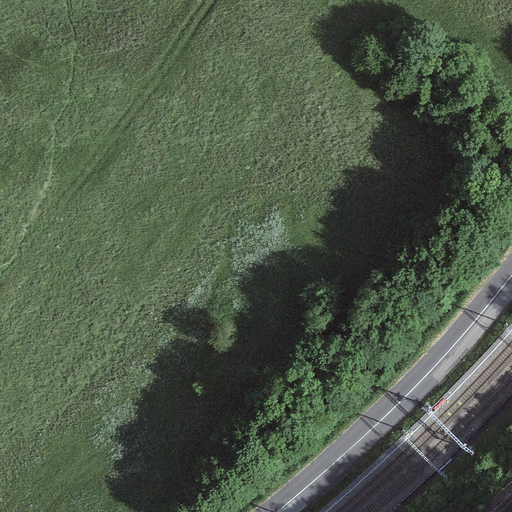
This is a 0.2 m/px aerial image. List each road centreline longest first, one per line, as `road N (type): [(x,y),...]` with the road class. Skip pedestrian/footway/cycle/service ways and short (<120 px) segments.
road 1 (track): [(0,276),(209,0)]
road 2 (primary): [(277,511),(401,401),(511,274)]
